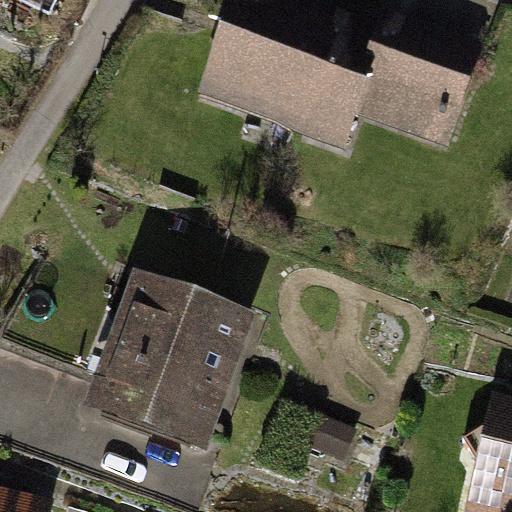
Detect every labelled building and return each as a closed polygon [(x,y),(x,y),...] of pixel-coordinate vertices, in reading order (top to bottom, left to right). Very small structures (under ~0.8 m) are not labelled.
[(14,0),(79,27),(92,0),(14,0)] [(309,0),(228,0),(192,101),(344,155),(357,118),(447,151),(484,48),(380,11),(376,24),(327,7),(309,0)] [(133,281),(81,423),(203,467),(255,325),(133,281)] [(511,511),(511,405),(493,401),(465,511),(511,511)] [(323,419),(310,452),(346,466),(359,434),(323,419)] [(0,511),(53,511),(54,508),(7,497),(0,495),(0,511)]
